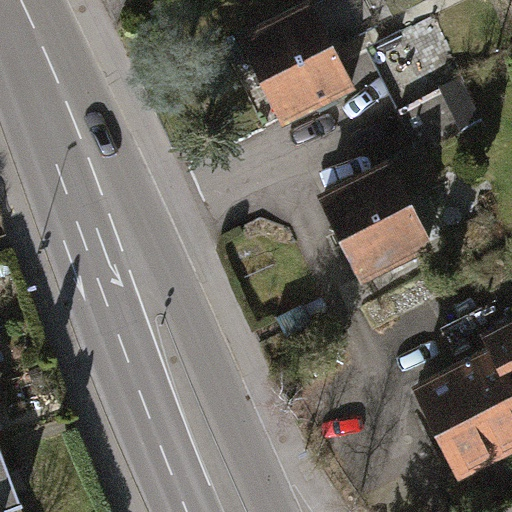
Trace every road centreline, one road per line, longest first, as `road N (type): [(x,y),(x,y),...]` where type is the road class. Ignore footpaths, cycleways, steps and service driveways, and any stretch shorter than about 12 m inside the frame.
road 1 (primary): [(277,511),(146,219),(27,0)]
road 2 (primary): [(0,8),(189,511)]
